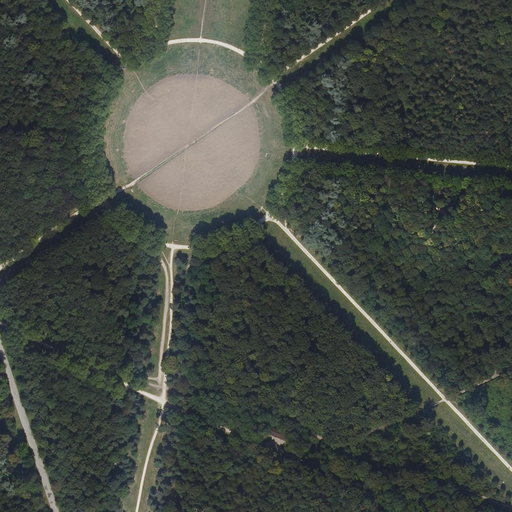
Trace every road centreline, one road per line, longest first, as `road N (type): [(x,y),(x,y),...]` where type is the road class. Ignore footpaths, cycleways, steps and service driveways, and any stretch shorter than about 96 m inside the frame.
road 1 (unknown): [(511,505),(428,475),(381,470),(335,449),(288,411),(150,384),(0,311)]
road 2 (track): [(0,323),(305,463),(440,511)]
road 3 (unknown): [(144,39),(89,97),(79,152),(109,224),(162,261),(164,387)]
road 4 (track): [(511,471),(268,213)]
road 5 (track): [(268,213),(229,240),(198,247),(154,242),(116,216),(92,176),(90,120),(126,63)]
road 6 (track): [(172,246),(164,387),(135,511)]
road 7 (track): [(126,63),(155,46),(192,39),(232,47),(273,77)]
road 8 (track): [(273,77),(291,111),(295,145),(268,213)]
road 9 (track): [(273,77),(385,0)]
road 10 (track): [(0,266),(100,197)]
